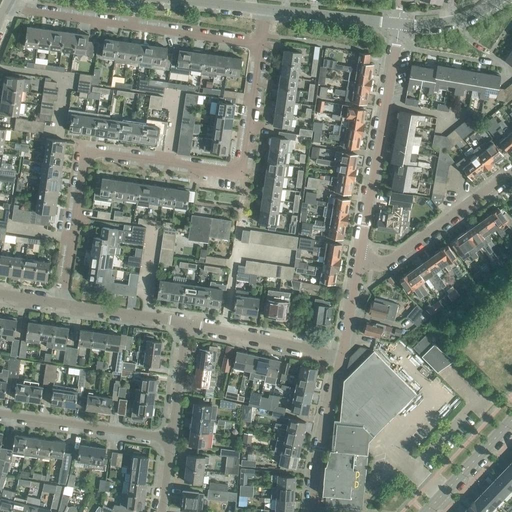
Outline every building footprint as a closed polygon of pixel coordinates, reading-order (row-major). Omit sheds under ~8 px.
[(37,47),(40,28),(27,27),(25,46),(37,47)] [(52,30),(40,28),(37,47),(49,49),(52,30)] [(52,30),(49,49),(62,51),(64,32),(52,30)] [(62,51),(74,52),(76,33),(64,32),(62,51)] [(86,56),(92,56),(94,42),(88,41),(89,35),(76,33),(74,52),(86,54),(86,56)] [(103,56),(115,58),(118,41),(106,39),(107,39),(105,39),(104,44),(98,43),(96,55),(103,56)] [(130,43),(118,41),(115,58),(115,62),(120,62),(120,63),(127,64),(130,43)] [(139,66),(140,62),(142,44),(130,43),(127,64),(139,66)] [(155,46),(142,44),(140,62),(145,62),(144,68),(151,69),(152,63),(155,46)] [(167,48),(155,46),(152,63),(164,65),(164,70),(170,71),(171,66),(173,54),(166,53),(167,48)] [(179,55),(173,54),(171,66),(170,71),(170,72),(189,74),(189,69),(192,50),(185,49),(184,51),(180,50),(179,55)] [(189,69),(202,71),(204,54),(200,53),(200,51),(192,50),(189,69)] [(301,53),(284,51),(282,63),(299,65),(301,53)] [(335,69),(341,70),(372,75),(373,65),(369,64),(370,54),(359,53),(358,59),(357,62),(356,68),(336,64),(335,68),(335,69)] [(217,55),(204,54),(202,71),(201,74),(214,76),(214,72),(217,55)] [(226,74),(229,57),(217,55),(214,72),(226,74)] [(240,59),(229,57),(226,74),(239,76),(241,59),(240,58),(240,59)] [(337,60),(324,58),(322,66),(335,68),(337,60)] [(282,63),(280,75),(298,78),(299,65),(282,63)] [(413,83),(421,84),(424,67),(423,67),(423,65),(420,64),(419,66),(411,65),(407,90),(412,91),(413,83)] [(425,67),(424,67),(421,84),(429,86),(428,93),(433,94),(433,90),(437,69),(429,68),(429,66),(426,65),(425,67)] [(437,65),(437,69),(433,90),(437,91),(438,88),(446,89),(447,85),(450,67),(449,67),(449,65),(446,65),(445,66),(437,65)] [(451,68),(450,67),(447,85),(455,86),(454,94),(458,95),(462,69),(455,68),(455,66),(451,66),(451,68)] [(100,69),(95,68),(94,75),(93,75),(92,78),(99,79),(100,69)] [(471,69),(470,71),(462,69),(458,95),(463,95),(464,88),(472,89),(475,72),(474,71),(474,70),(471,69)] [(354,82),(371,85),(372,79),(371,79),(372,75),(341,70),(340,74),(355,76),(354,82)] [(476,72),(475,72),(472,89),(480,91),(479,98),(483,99),(488,74),(480,73),(480,71),(477,70),(476,72)] [(496,74),(496,75),(488,74),(483,99),(488,100),(489,92),(497,93),(497,94),(498,88),(500,76),(499,76),(500,74),(496,74)] [(5,75),(3,88),(22,90),(28,91),(30,79),(5,75)] [(298,78),(280,75),(278,88),(296,90),(298,78)] [(187,85),(168,82),(167,87),(186,90),(187,85)] [(370,91),(371,85),(354,82),(353,87),(338,85),(338,89),(368,94),(369,90),(370,91)] [(165,87),(149,85),(141,84),(140,91),(151,92),(152,92),(164,93),(165,87)] [(58,89),(56,88),(44,87),(43,93),(57,95),(58,89)] [(3,88),(1,100),(20,103),(22,90),(3,88)] [(278,88),(277,100),(294,102),(296,90),(278,88)] [(505,89),(498,88),(497,94),(497,93),(496,100),(508,102),(505,89)] [(366,104),(368,94),(338,89),(337,93),(352,95),(351,101),(366,104)] [(236,98),(237,92),(224,90),(223,96),(236,98)] [(57,101),(57,95),(43,93),(42,99),(57,101)] [(185,99),(197,101),(198,95),(186,93),(185,99)] [(211,97),(210,102),(217,103),(216,115),(233,117),(235,104),(236,98),(223,96),(223,98),(218,97),(218,98),(211,97)] [(406,98),(404,104),(417,106),(418,100),(406,98)] [(20,103),(1,100),(0,109),(0,112),(19,115),(20,103)] [(277,100),(275,112),(292,115),(294,102),(277,100)] [(162,103),(150,101),(149,108),(161,109),(162,103)] [(438,103),(436,110),(448,112),(449,106),(438,103)] [(343,112),(342,116),(364,120),(365,110),(363,108),(358,107),(357,109),(350,107),(351,106),(342,104),(341,112),(343,112)] [(82,133),(85,116),(85,112),(69,109),(67,123),(71,123),(70,131),(82,133)] [(398,123),(397,124),(415,127),(416,119),(424,120),(425,116),(400,111),(398,119),(396,119),(396,123),(398,123)] [(290,127),(292,115),(275,112),(273,125),(290,127)] [(469,112),(468,119),(479,125),(481,114),(469,112)] [(39,121),(33,120),(32,126),(44,128),(45,120),(51,121),(52,115),(40,113),(39,121)] [(110,115),(97,113),(97,117),(94,135),(107,136),(109,119),(110,115)] [(231,129),(233,117),(216,115),(214,127),(231,129)] [(346,127),(363,130),(364,124),(363,124),(364,120),(342,116),(332,115),(332,118),(332,119),(347,121),(346,127)] [(97,117),(85,116),(82,133),(94,135),(97,117)] [(497,116),(493,119),(501,127),(504,125),(497,116)] [(497,130),(501,127),(493,119),(493,117),(484,125),(492,134),(497,130)] [(16,118),(15,124),(29,126),(32,126),(33,120),(16,118)] [(121,121),(109,119),(107,136),(119,138),(121,121)] [(471,131),(479,125),(468,119),(464,122),(471,131)] [(131,140),(134,123),(121,121),(119,138),(131,140)] [(459,126),(467,135),(471,131),(464,122),(459,126)] [(146,125),(134,123),(131,140),(144,142),(146,125)] [(15,124),(14,130),(28,132),(29,126),(15,124)] [(414,135),(415,127),(397,124),(397,125),(395,125),(395,128),(396,129),(395,137),(420,141),(421,137),(414,135)] [(146,125),(144,142),(155,143),(155,144),(156,144),(158,126),(146,125)] [(511,130),(510,132),(504,125),(501,127),(511,141),(511,130)] [(32,126),(29,126),(28,132),(43,134),(44,128),(32,126)] [(361,135),(362,136),(363,130),(346,127),(340,126),(339,131),(336,131),(335,132),(334,134),(332,134),(339,135),(360,139),(361,135)] [(462,139),(467,135),(459,126),(455,129),(462,139)] [(229,142),(231,129),(214,127),(212,139),(229,142)] [(509,153),(511,150),(511,141),(501,127),(497,130),(503,137),(499,141),(509,153)] [(450,133),(458,142),(460,140),(462,139),(455,129),(450,133)] [(271,138),(270,149),(287,151),(289,139),(295,140),(296,134),(279,132),(278,138),(271,137),(271,138)] [(456,144),(458,142),(450,133),(446,137),(453,146),(456,144)] [(359,148),(360,139),(339,135),(332,134),(329,134),(329,139),(344,141),(343,146),(359,149),(359,148)] [(440,148),(439,151),(446,152),(453,146),(446,137),(440,135),(438,147),(440,148)] [(479,135),(476,137),(495,162),(503,156),(493,143),(488,147),(479,135)] [(419,145),(420,141),(395,137),(394,144),(392,145),(391,148),(393,148),(393,149),(411,152),(412,144),(419,145)] [(477,155),(488,169),(493,165),(492,164),(495,162),(476,137),(473,140),(482,152),(477,155)] [(45,151),(64,153),(66,141),(47,138),(45,151)] [(210,151),(228,154),(229,142),(212,139),(210,151)] [(189,155),(190,148),(178,147),(177,154),(189,155)] [(311,157),(317,158),(318,158),(320,148),(313,147),(311,157)] [(287,151),(270,149),(268,161),(285,164),(287,151)] [(409,161),(411,152),(393,149),(393,151),(391,150),(391,153),(392,154),(391,162),(396,163),(416,166),(417,162),(409,161)] [(45,151),(43,163),(62,166),(64,153),(45,151)] [(439,151),(438,158),(449,165),(454,162),(446,152),(439,151)] [(483,171),(483,172),(488,169),(477,155),(474,151),(470,155),(470,154),(466,157),(480,174),(483,171)] [(1,162),(3,153),(0,152),(0,165),(0,166),(0,165),(0,168),(11,170),(12,164),(1,162)] [(325,155),(324,159),(356,165),(358,155),(342,152),(341,158),(335,157),(335,156),(325,155)] [(472,180),(480,174),(466,156),(456,164),(460,170),(462,168),(472,180)] [(339,166),(338,172),(355,175),(356,169),(355,169),(356,165),(324,159),(318,158),(317,158),(316,163),(333,166),(334,165),(339,166)] [(448,171),(449,165),(438,158),(436,170),(448,171)] [(268,161),(266,174),(283,176),(287,177),(289,164),(285,164),(268,161)] [(61,171),(62,166),(43,163),(41,175),(60,178),(60,177),(62,176),(63,173),(61,171)] [(396,163),(394,170),(393,171),(392,174),(394,174),(394,175),(411,178),(413,170),(420,172),(421,167),(416,166),(396,163)] [(0,168),(0,174),(15,176),(16,170),(11,170),(0,168)] [(354,181),(355,175),(338,172),(337,177),(325,175),(324,179),(353,184),(353,180),(354,181)] [(0,180),(14,182),(15,176),(0,174),(0,180)] [(283,176),(266,174),(264,186),(281,188),(283,176)] [(41,175),(39,187),(58,190),(60,178),(41,175)] [(410,187),(411,178),(394,175),(393,177),(392,176),(391,180),(393,180),(391,188),(417,192),(417,188),(410,187)] [(354,185),(352,185),(353,184),(324,179),(320,179),(308,177),(307,188),(316,189),(317,183),(325,184),(336,186),(335,191),(351,194),(352,189),(353,190),(354,185)] [(112,202),(113,197),(115,180),(104,178),(103,178),(101,188),(95,188),(93,200),(112,202)] [(127,182),(115,180),(113,197),(125,199),(127,182)] [(140,184),(127,182),(125,199),(137,201),(140,184)] [(137,201),(149,203),(152,185),(140,184),(137,201)] [(164,187),(152,185),(149,203),(162,204),(164,187)] [(417,188),(417,192),(428,195),(430,187),(418,185),(417,188)] [(264,186),(262,198),(279,201),(281,188),(264,186)] [(39,187),(38,199),(57,202),(58,190),(39,187)] [(177,189),(164,187),(162,204),(174,206),(177,189)] [(174,206),(187,208),(189,191),(183,190),(183,188),(178,187),(178,189),(177,189),(174,206)] [(350,200),(334,197),(333,203),(315,200),(316,194),(306,192),(305,203),(309,203),(324,206),(348,210),(350,200)] [(379,220),(378,229),(399,232),(400,224),(408,225),(412,194),(390,192),(389,203),(393,205),(392,213),(383,212),(382,221),(379,220)] [(437,206),(443,201),(444,195),(432,193),(431,199),(437,206)] [(262,198),(260,211),(278,213),(279,201),(262,198)] [(56,207),(57,202),(38,199),(36,212),(37,212),(43,213),(49,214),(54,214),(55,215),(55,214),(57,214),(58,208),(56,207)] [(325,216),(347,220),(348,214),(347,214),(348,210),(324,206),(322,215),(325,216)] [(496,211),(495,210),(490,213),(499,227),(504,223),(511,231),(511,219),(506,212),(503,214),(499,209),(496,211)] [(275,230),(278,213),(260,211),(259,223),(269,224),(268,229),(275,230)] [(483,220),(491,232),(496,229),(503,239),(506,236),(499,227),(490,213),(485,217),(486,218),(483,220)] [(208,242),(209,237),(211,218),(191,215),(189,231),(188,239),(208,242)] [(294,233),(296,224),(297,216),(292,215),(291,223),(289,223),(288,232),(294,233)] [(314,224),(345,229),(345,226),(346,226),(347,220),(325,216),(324,221),(315,220),(314,224)] [(229,240),(231,220),(211,218),(209,237),(229,240)] [(487,235),(491,232),(483,220),(480,222),(479,221),(474,225),(490,248),(494,245),(487,235)] [(327,236),(343,239),(345,229),(314,224),(307,223),(302,222),(301,234),(312,236),(313,229),(328,231),(327,236)] [(94,237),(92,251),(109,253),(108,253),(109,246),(119,247),(120,241),(143,245),(146,227),(133,225),(132,231),(107,228),(106,239),(94,237)] [(470,229),(467,231),(476,244),(479,248),(483,245),(488,252),(492,250),(491,248),(490,248),(474,225),(469,228),(470,229)] [(248,242),(250,231),(243,230),(241,242),(248,243),(248,242)] [(463,233),(458,236),(474,259),(478,256),(471,247),(476,244),(467,231),(464,234),(463,233)] [(16,241),(16,236),(5,234),(4,240),(4,241),(15,243),(16,241)] [(471,261),(474,259),(458,236),(453,240),(454,241),(451,243),(463,260),(467,257),(471,261)] [(342,245),(326,242),(325,248),(314,246),(315,239),(300,237),(298,248),(301,249),(312,250),(340,255),(342,245)] [(444,247),(439,250),(455,273),(458,270),(455,266),(460,262),(447,245),(444,248),(444,247)] [(492,250),(496,256),(500,253),(495,245),(491,248),(492,250)] [(323,262),(340,265),(341,259),(340,259),(340,255),(312,250),(311,254),(324,256),(323,262)] [(439,250),(434,254),(434,255),(431,257),(440,269),(444,266),(451,276),(455,273),(439,250)] [(114,254),(109,253),(92,251),(90,265),(107,268),(111,269),(114,254)] [(1,255),(0,259),(0,274),(10,276),(13,257),(1,255)] [(141,258),(129,256),(127,265),(140,267),(141,258)] [(206,256),(205,263),(225,266),(226,259),(206,256)] [(25,258),(13,257),(10,276),(22,277),(25,258)] [(339,271),(340,265),(323,262),(322,268),(308,265),(307,263),(299,262),(300,258),(295,257),(294,267),(296,268),(337,274),(338,270),(339,271)] [(428,258),(423,262),(439,284),(443,282),(436,272),(440,269),(431,257),(428,259),(428,258)] [(37,260),(25,258),(22,277),(35,279),(37,260)] [(493,264),(496,269),(503,264),(499,259),(493,264)] [(47,281),(50,262),(37,260),(35,279),(47,281)] [(251,274),(253,261),(247,260),(246,266),(244,278),(250,279),(251,274)] [(264,263),(258,262),(256,274),(262,275),(264,263)] [(423,262),(418,265),(418,266),(415,268),(424,280),(428,277),(437,289),(440,286),(439,284),(423,262)] [(485,274),(489,271),(484,264),(480,267),(482,269),(485,274)] [(107,268),(90,265),(88,279),(100,281),(98,291),(136,296),(137,286),(113,282),(114,276),(105,275),(106,268),(107,268)] [(249,281),(250,279),(244,278),(246,266),(239,265),(236,279),(249,281)] [(319,281),(335,284),(337,274),(296,268),(296,272),(320,276),(319,281)] [(412,269),(407,273),(423,296),(427,293),(420,283),(424,280),(415,268),(412,270),(412,269)] [(482,269),(473,275),(477,280),(485,274),(482,269)] [(413,289),(419,298),(423,296),(407,273),(402,276),(403,277),(399,280),(408,292),(413,289)] [(472,279),(464,285),(466,288),(474,282),(472,279)] [(160,280),(158,297),(170,299),(173,282),(160,280)] [(299,287),(300,281),(291,280),(293,288),(299,289),(299,287)] [(300,281),(299,287),(318,291),(319,285),(300,281)] [(185,284),(173,282),(170,299),(183,301),(185,284)] [(197,286),(185,284),(183,301),(195,303),(197,286)] [(195,303),(207,305),(210,287),(197,286),(195,303)] [(222,289),(210,287),(207,305),(218,306),(220,307),(222,289)] [(455,289),(447,295),(451,301),(459,295),(455,289)] [(233,312),(245,314),(247,296),(248,291),(236,290),(233,312)] [(275,319),(279,291),(268,290),(264,316),(269,317),(270,318),(275,319)] [(290,293),(279,291),(275,319),(281,319),(282,318),(287,319),(290,293)] [(439,301),(442,305),(443,307),(451,301),(447,295),(439,301)] [(247,296),(245,314),(257,316),(259,298),(247,296)] [(394,320),(398,304),(375,298),(374,301),(372,301),(372,302),(370,303),(369,307),(370,308),(369,313),(394,320)] [(329,323),(331,307),(323,306),(324,300),(315,299),(313,309),(315,311),(314,321),(321,322),(321,325),(327,326),(327,323),(329,323)] [(434,311),(442,305),(439,301),(431,307),(434,311)] [(434,311),(431,307),(430,304),(424,308),(430,314),(434,311)] [(418,325),(430,316),(417,305),(407,316),(418,325)] [(13,341),(13,339),(14,339),(17,320),(16,320),(16,318),(8,317),(8,319),(3,318),(1,333),(7,334),(6,340),(13,341)] [(28,322),(25,341),(28,341),(28,342),(39,344),(40,339),(42,324),(37,323),(37,321),(30,320),(29,322),(28,322)] [(364,333),(363,334),(379,338),(381,331),(383,331),(385,326),(376,323),(376,325),(367,322),(365,327),(364,328),(363,331),(364,333)] [(55,326),(42,324),(40,339),(47,340),(46,347),(52,348),(52,347),(55,326)] [(69,328),(55,326),(52,347),(65,348),(66,349),(66,347),(69,328)] [(92,346),(94,331),(80,329),(78,344),(92,346)] [(107,333),(94,331),(92,346),(105,348),(107,333)] [(121,335),(107,333),(105,348),(119,350),(121,335)] [(413,347),(437,372),(450,359),(425,334),(413,347)] [(139,345),(138,351),(160,354),(162,341),(153,340),(153,336),(144,335),(142,346),(139,345)] [(131,350),(133,337),(126,336),(124,349),(131,350)] [(19,340),(14,339),(13,339),(13,341),(10,355),(17,356),(19,340)] [(25,358),(28,342),(28,341),(25,341),(22,340),(19,357),(25,358)] [(234,346),(226,345),(224,356),(231,358),(232,358),(234,346)] [(198,357),(197,367),(212,369),(214,369),(215,369),(217,347),(209,346),(209,349),(208,349),(207,350),(199,349),(198,353),(197,352),(197,357),(198,357)] [(63,363),(69,364),(72,347),(66,347),(66,349),(65,348),(63,363)] [(78,348),(72,347),(69,364),(75,365),(78,348)] [(364,481),(367,454),(368,454),(367,453),(368,445),(368,441),(375,434),(416,393),(374,350),(361,347),(358,349),(358,350),(351,356),(355,360),(349,367),(353,371),(344,380),(340,420),(334,420),(331,450),(330,450),(326,466),(325,466),(323,483),(324,483),(322,495),(326,495),(325,507),(325,505),(362,509),(364,490),(366,490),(367,482),(364,481)] [(140,365),(158,367),(160,354),(138,351),(137,351),(136,358),(141,358),(140,365)] [(244,369),(247,353),(237,351),(233,367),(244,369)] [(258,356),(247,353),(244,369),(251,371),(249,379),(253,379),(254,377),(258,356)] [(121,372),(122,369),(122,362),(123,355),(117,354),(115,371),(121,372)] [(224,356),(221,370),(215,369),(214,369),(214,372),(228,374),(231,358),(224,356)] [(269,358),(258,356),(254,377),(265,380),(266,374),(267,371),(269,358)] [(275,384),(280,361),(269,358),(267,371),(266,374),(265,380),(264,382),(275,384)] [(122,362),(122,369),(135,371),(136,364),(122,362)] [(43,380),(48,380),(51,364),(45,363),(43,380)] [(51,364),(48,380),(54,381),(57,365),(51,364)] [(315,380),(317,369),(301,365),(298,377),(315,380)] [(212,369),(197,367),(194,386),(205,387),(204,396),(213,397),(215,378),(211,377),(212,369)] [(83,386),(86,369),(80,368),(77,385),(83,386)] [(2,373),(0,372),(0,396),(5,397),(8,376),(9,370),(8,370),(2,369),(2,373)] [(140,386),(139,389),(155,391),(156,384),(158,384),(158,379),(150,378),(148,378),(148,373),(135,371),(122,369),(121,372),(121,374),(120,375),(133,377),(133,380),(137,385),(140,386)] [(298,377),(296,388),(312,392),(315,380),(298,377)] [(14,399),(27,401),(30,385),(17,383),(14,399)] [(30,385),(27,401),(41,402),(43,387),(30,385)] [(50,404),(63,406),(65,389),(66,387),(53,385),(50,404)] [(295,392),(293,399),(310,403),(312,392),(296,388),(284,385),(283,389),(295,392)] [(76,408),(78,391),(65,389),(63,406),(76,408)] [(155,392),(155,391),(139,389),(136,389),(135,394),(139,395),(138,401),(153,403),(154,396),(156,396),(157,392),(155,392)] [(227,391),(225,398),(238,401),(239,395),(239,394),(227,391)] [(251,391),(248,405),(252,406),(258,407),(261,396),(261,394),(251,391)] [(88,394),(86,409),(98,411),(100,396),(88,394)] [(268,397),(261,396),(258,407),(270,410),(271,404),(273,395),(269,394),(268,397)] [(280,396),(273,394),(273,395),(271,404),(278,405),(280,396)] [(112,398),(100,396),(98,411),(110,413),(112,398)] [(118,397),(115,413),(124,415),(127,399),(118,397)] [(307,414),(310,403),(293,399),(291,411),(307,414)] [(235,408),(235,403),(221,400),(220,407),(235,408)] [(152,416),(153,403),(138,401),(133,401),(131,417),(131,419),(133,420),(140,421),(142,420),(143,418),(143,415),(152,416)] [(217,406),(194,403),(192,417),(214,419),(215,419),(217,406)] [(252,406),(242,404),(241,419),(251,421),(252,406)] [(214,419),(192,417),(190,431),(208,432),(213,433),(214,419)] [(275,427),(287,430),(303,434),(306,422),(289,418),(287,426),(276,423),(275,427)] [(274,435),(273,439),(277,440),(301,445),(303,434),(287,430),(285,437),(274,435)] [(206,447),(208,432),(190,431),(188,445),(206,447)] [(254,434),(246,433),(244,445),(252,446),(254,434)] [(25,452),(27,437),(15,435),(13,450),(25,452)] [(40,439),(27,437),(25,452),(38,454),(40,439)] [(38,454),(51,456),(53,441),(40,439),(38,454)] [(277,440),(274,451),(298,456),(301,445),(277,440)] [(66,442),(53,441),(51,456),(62,457),(63,458),(64,452),(66,442)] [(90,468),(93,446),(80,445),(78,460),(85,461),(84,467),(90,468)] [(106,448),(93,446),(90,468),(105,470),(107,459),(104,458),(106,448)] [(227,456),(239,458),(240,451),(221,449),(221,455),(227,456)] [(279,464),(296,468),(298,456),(274,451),(270,450),(269,454),(281,456),(279,464)] [(58,483),(66,484),(72,453),(64,452),(63,458),(62,457),(61,467),(60,467),(58,483)] [(131,468),(147,470),(148,457),(140,456),(140,452),(133,452),(133,455),(131,468)] [(187,455),(186,468),(203,470),(204,463),(208,463),(209,457),(187,455)] [(238,475),(239,458),(227,456),(225,473),(238,475)] [(10,461),(5,459),(1,474),(6,476),(10,461)] [(145,483),(147,470),(131,468),(127,467),(125,480),(129,481),(145,483)] [(203,470),(186,468),(184,481),(202,483),(203,476),(207,476),(207,471),(203,470)] [(253,475),(253,469),(241,469),(240,484),(246,485),(247,475),(253,475)] [(510,490),(511,487),(511,477),(504,470),(498,477),(497,478),(510,490)] [(73,487),(76,475),(70,474),(67,486),(73,487)] [(277,482),(277,487),(294,488),(295,477),(271,475),(271,481),(277,482)] [(494,481),(489,486),(502,498),(510,490),(497,478),(494,481)] [(128,494),(143,496),(145,483),(129,481),(128,494)] [(210,482),(209,489),(219,490),(227,491),(228,484),(210,482)] [(56,485),(44,483),(42,490),(54,493),(56,485)] [(50,507),(56,509),(61,486),(56,485),(54,493),(50,507)] [(240,485),(239,496),(251,497),(252,486),(240,485)] [(294,488),(277,487),(272,486),(271,498),(276,498),(293,500),(294,488)] [(495,506),(502,498),(489,486),(483,493),(482,493),(495,506)] [(0,501),(0,511),(10,511),(14,497),(15,492),(3,489),(0,501)] [(219,490),(209,489),(208,489),(207,499),(227,501),(227,500),(236,501),(237,492),(227,491),(219,490)] [(198,493),(182,491),(180,509),(187,509),(186,511),(201,511),(203,493),(199,493),(198,493)] [(488,511),(495,506),(482,493),(479,497),(475,501),(474,501),(485,511),(488,511)] [(58,511),(66,511),(68,507),(67,506),(69,495),(63,494),(58,511)] [(142,509),(143,496),(128,494),(126,507),(142,509)] [(27,500),(14,497),(10,511),(23,511),(26,504),(27,500)] [(239,497),(238,506),(246,507),(247,497),(239,497)] [(276,498),(276,510),(293,511),(293,500),(276,498)] [(470,511),(485,511),(474,501),(475,501),(474,501),(466,509),(467,509),(470,511)] [(39,502),(38,507),(36,511),(50,511),(51,510),(43,508),(44,503),(39,502)]
